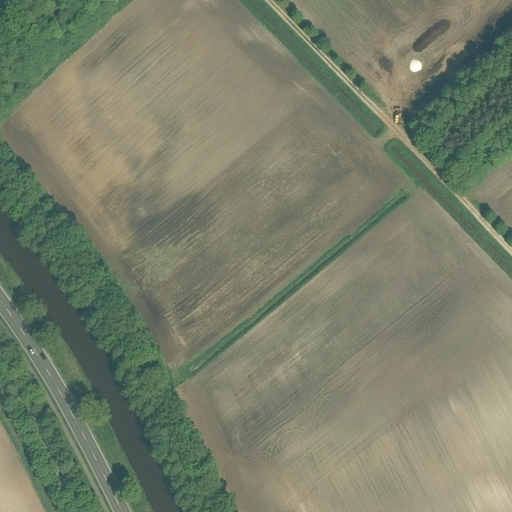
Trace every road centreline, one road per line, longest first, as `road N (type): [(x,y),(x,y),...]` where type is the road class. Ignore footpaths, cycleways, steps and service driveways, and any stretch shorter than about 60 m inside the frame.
road 1 (track): [(263,0),(511,254)]
road 2 (primary): [(0,300),(121,511)]
road 3 (track): [(75,511),(0,370)]
